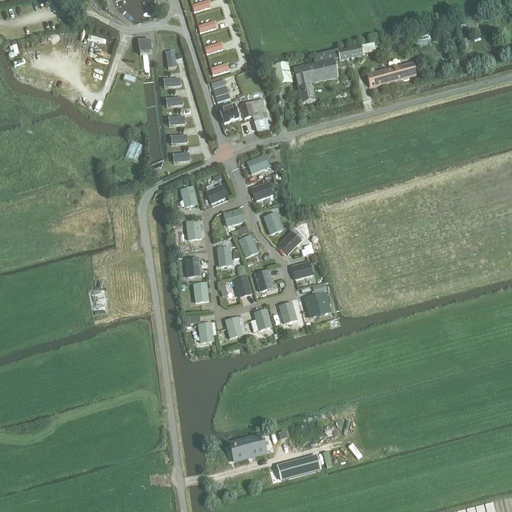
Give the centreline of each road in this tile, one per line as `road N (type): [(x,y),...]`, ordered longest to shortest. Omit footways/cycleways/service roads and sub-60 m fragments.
road 1 (unclassified): [(183,511),(142,212),(155,189),(228,155)]
road 2 (unclassified): [(228,155),(511,77)]
road 3 (unclassified): [(243,200),(257,236),(288,273),(293,291),(286,300),(218,312),(206,225),(213,212)]
road 4 (track): [(0,104),(23,117),(89,195),(142,212)]
road 5 (unclassified): [(228,155),(186,34)]
